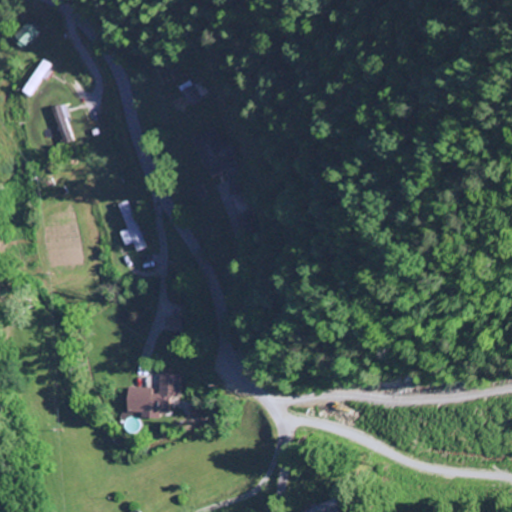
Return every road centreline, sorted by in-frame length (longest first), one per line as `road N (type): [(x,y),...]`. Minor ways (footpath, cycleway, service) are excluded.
road 1 (residential): [(276,511),(285,481),(280,437),(227,357),(207,280),(110,66),(46,0)]
road 2 (residential): [(258,401),(325,393),(400,400),(511,388)]
road 3 (residential): [(272,421),(350,434),(421,469),(511,479)]
road 4 (residential): [(157,184),(157,314)]
